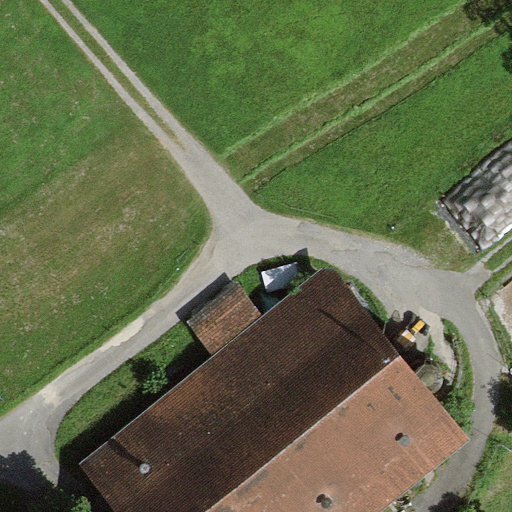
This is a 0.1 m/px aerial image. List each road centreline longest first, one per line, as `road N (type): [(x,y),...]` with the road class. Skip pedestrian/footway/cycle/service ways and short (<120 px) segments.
road 1 (track): [(248,239),(313,236),(441,288),(478,338),(485,395),(511,421)]
road 2 (track): [(248,239),(156,322),(0,428)]
road 3 (track): [(248,239),(53,0)]
